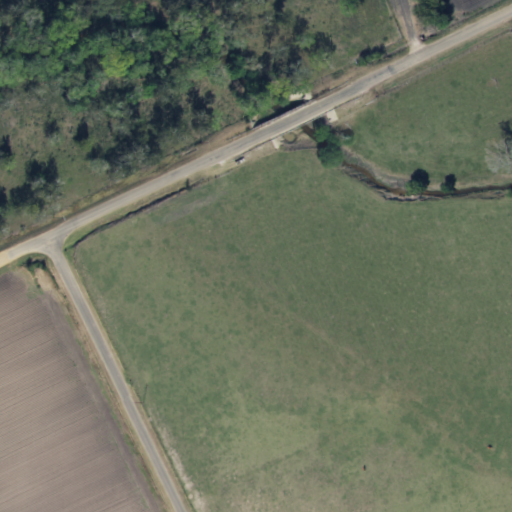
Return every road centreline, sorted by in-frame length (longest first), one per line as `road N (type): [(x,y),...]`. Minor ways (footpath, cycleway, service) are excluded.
road 1 (tertiary): [(6,255),(511,6)]
road 2 (residential): [(178,511),(48,235)]
